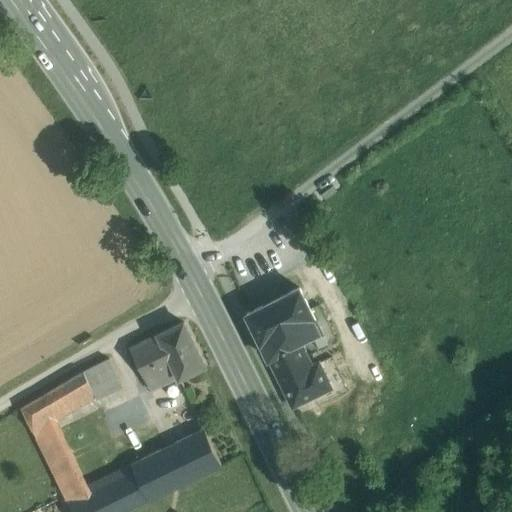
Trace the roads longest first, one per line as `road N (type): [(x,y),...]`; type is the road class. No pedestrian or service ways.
road 1 (track): [(197,282),(214,251),(312,188),(511,36)]
road 2 (primary): [(11,0),(197,282)]
road 3 (primary): [(197,282),(311,511)]
road 4 (unclassified): [(0,404),(197,282)]
